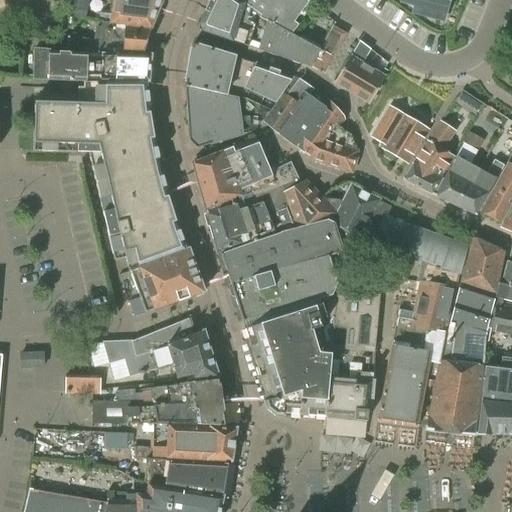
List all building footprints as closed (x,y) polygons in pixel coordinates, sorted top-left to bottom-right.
[(113,0),(110,25),(117,27),(153,32),(163,0),(113,0)] [(253,29),(258,30),(260,20),(258,19),(259,15),(236,0),(210,0),(197,26),(197,28),(198,29),(199,31),(247,47),(253,29)] [(302,0),(236,0),(259,15),(258,19),(260,20),(283,33),(306,3),(302,0)] [(402,0),(401,7),(442,18),(446,0),(402,0)] [(260,20),(258,30),(263,32),(257,50),(321,72),(329,57),(283,33),(260,20)] [(68,39),(66,52),(85,53),(150,56),(150,55),(143,55),(147,32),(102,25),(101,29),(96,28),(93,43),(68,39)] [(359,42),(350,58),(349,57),(334,83),(369,105),(385,78),(362,65),(370,51),(359,42)] [(236,99),(245,99),(248,92),(249,90),(244,88),(255,66),(192,45),(186,77),(184,86),(236,99)] [(83,82),(83,83),(85,83),(85,53),(66,52),(66,53),(49,52),(49,50),(33,49),(32,80),(49,81),(83,82)] [(125,259),(129,270),(186,251),(186,249),(176,224),(167,196),(160,168),(154,141),(149,112),(146,84),(146,83),(148,83),(150,56),(85,53),(85,83),(83,83),(83,90),(78,90),(77,105),(36,103),(33,152),(88,153),(114,261),(125,259)] [(255,66),(244,88),(249,90),(248,92),(250,93),(274,104),(291,78),(255,66)] [(296,78),(262,122),(273,132),(299,151),(327,110),(316,102),(308,97),(312,90),(296,78)] [(236,99),(184,86),(184,89),(188,142),(196,150),(250,134),(263,119),(258,115),(260,106),(246,100),(245,99),(236,99)] [(461,91),(457,98),(466,105),(471,98),(461,91)] [(332,105),(327,110),(299,151),(312,161),(351,173),(355,165),(356,159),(356,151),(350,135),(349,135),(333,125),(340,114),(332,105)] [(383,148),(408,164),(428,131),(402,116),(383,148)] [(402,180),(432,195),(453,158),(468,134),(463,131),(448,155),(441,151),(454,132),(440,123),(402,180)] [(255,139),(228,150),(244,196),(272,186),(289,176),(284,167),(270,175),(255,139)] [(435,195),(455,206),(467,184),(470,185),(479,172),(468,166),(475,153),(462,146),(435,195)] [(192,164),(205,211),(244,196),(228,150),(192,164)] [(467,184),(455,206),(475,217),(502,168),(493,163),(486,176),(479,172),(470,185),(467,184)] [(511,204),(511,166),(506,163),(479,212),(501,224),(511,204)] [(244,196),(205,211),(217,254),(274,232),(275,235),(327,220),(330,214),(328,204),(325,206),(313,197),(302,184),(299,186),(293,173),(289,176),(272,186),(244,196)] [(351,188),(333,224),(337,241),(344,228),(360,237),(358,235),(379,199),(351,188)] [(511,211),(501,228),(511,233),(511,211)] [(398,252),(412,225),(385,213),(370,241),(398,252)] [(337,241),(333,224),(326,222),(281,233),(222,254),(222,255),(219,256),(229,289),(232,291),(242,321),(330,296),(335,284),(331,269),(342,266),(339,253),(354,248),(360,237),(344,228),(337,241)] [(459,275),(460,275),(468,248),(412,225),(398,252),(421,262),(416,284),(419,285),(413,313),(398,310),(395,327),(443,334),(446,334),(459,275)] [(468,248),(460,275),(461,275),(446,341),(439,362),(425,428),(425,429),(473,435),(481,367),(485,334),(493,301),(503,254),(471,239),(468,248)] [(186,251),(129,270),(137,294),(133,296),(135,301),(128,303),(133,318),(144,314),(204,293),(188,250),(186,251)] [(497,301),(497,302),(502,304),(502,299),(511,302),(511,265),(506,263),(501,284),(498,282),(494,301),(497,301)] [(336,299),(325,417),(352,420),(352,421),(367,422),(367,420),(368,411),(367,411),(368,401),(370,402),(371,395),(372,395),(374,381),(370,380),(371,376),(374,377),(374,374),(371,373),(378,297),(337,293),(336,299)] [(282,414),(325,417),(336,299),(244,327),(266,400),(282,414)] [(502,304),(497,302),(491,329),(511,334),(511,306),(502,304)] [(195,381),(217,378),(208,344),(204,331),(195,335),(190,319),(134,342),(133,340),(102,342),(108,365),(125,361),(130,378),(173,366),(177,380),(194,375),(195,381)] [(433,388),(443,334),(395,327),(377,422),(416,430),(416,427),(424,386),(433,388)] [(43,355),(21,355),(21,369),(35,369),(44,368),(43,355)] [(499,370),(484,368),(476,434),(511,435),(511,358),(500,357),(499,370)] [(66,393),(65,392),(65,394),(91,394),(100,394),(100,377),(88,377),(66,376),(66,393)] [(216,403),(221,403),(217,381),(151,391),(153,405),(138,406),(139,409),(198,402),(216,403)] [(91,423),(121,423),(120,402),(91,402),(91,423)] [(142,424),(153,425),(153,423),(224,424),(222,413),(221,403),(216,403),(198,402),(139,409),(138,406),(135,406),(135,402),(120,402),(121,423),(142,424)] [(135,458),(145,459),(157,460),(151,459),(151,458),(168,458),(229,462),(231,462),(236,429),(172,425),(170,427),(154,426),(153,426),(153,425),(142,424),(143,432),(154,432),(153,440),(153,447),(151,447),(151,448),(134,447),(135,458)] [(149,483),(149,485),(223,497),(228,465),(169,461),(157,460),(145,459),(143,482),(149,483)] [(137,496),(138,500),(138,511),(219,511),(223,497),(149,485),(148,497),(137,496)] [(138,511),(138,500),(108,500),(108,503),(30,490),(24,511),(138,511)]
